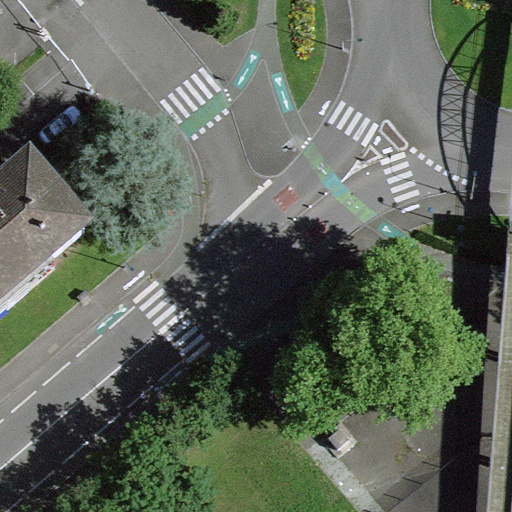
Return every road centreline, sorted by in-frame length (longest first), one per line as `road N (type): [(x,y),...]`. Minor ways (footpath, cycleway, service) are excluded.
road 1 (tertiary): [(0,472),(438,95)]
road 2 (unknown): [(126,20),(0,121)]
